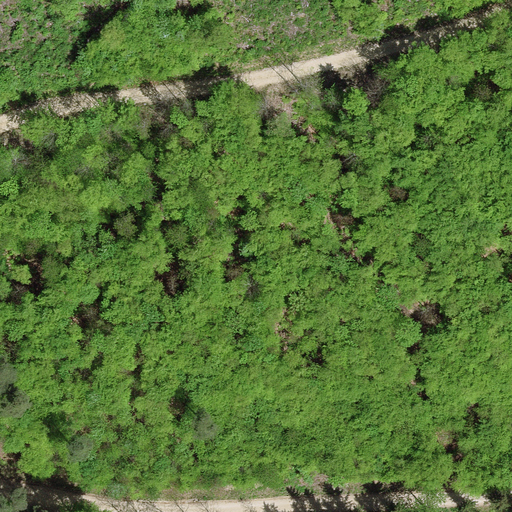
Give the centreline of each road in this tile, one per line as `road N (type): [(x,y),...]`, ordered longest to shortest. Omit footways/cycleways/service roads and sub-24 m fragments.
road 1 (track): [(511,0),(433,37),(56,107),(0,131)]
road 2 (track): [(0,490),(176,511),(511,497)]
